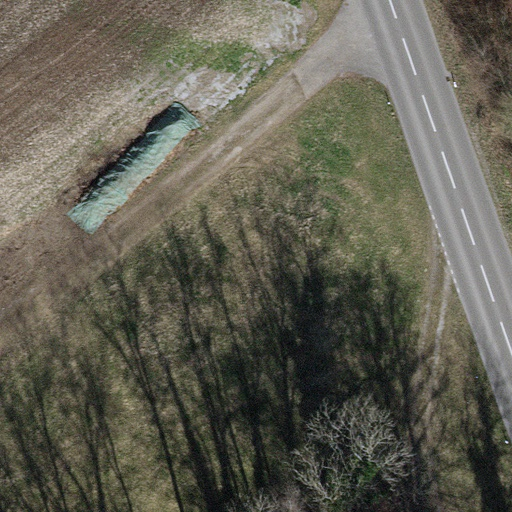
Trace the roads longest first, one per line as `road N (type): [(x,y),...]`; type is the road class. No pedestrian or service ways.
road 1 (track): [(397,22),(270,107),(0,326)]
road 2 (tertiary): [(511,348),(389,0)]
road 3 (track): [(460,200),(425,415),(435,511)]
